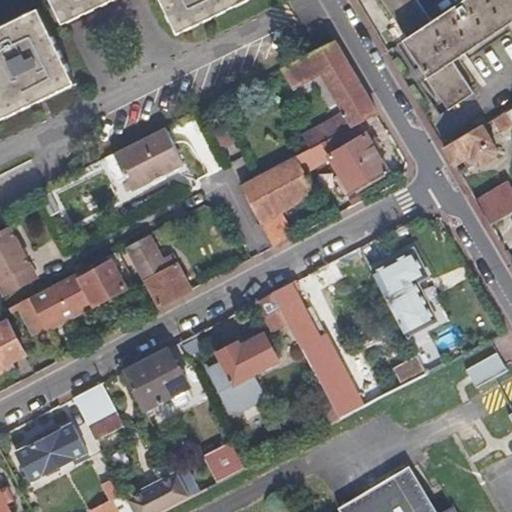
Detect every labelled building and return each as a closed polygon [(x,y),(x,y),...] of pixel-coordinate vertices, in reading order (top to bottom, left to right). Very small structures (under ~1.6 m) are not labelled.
[(113,0),(53,0),(65,24),(113,0)] [(163,0),(180,33),(248,0),(163,0)] [(419,0),(382,0),(407,38),(404,40),(412,51),(410,52),(449,108),(475,92),(453,60),(511,21),(511,0),(463,0),(433,20),(419,0)] [(41,7),(0,26),(0,115),(2,120),(77,83),(41,7)] [(376,113),(333,41),(283,67),(295,89),(321,76),(344,115),(334,121),(340,132),(359,122),(376,113)] [(237,142),(216,101),(200,109),(222,150),(237,142)] [(329,138),(340,132),(334,121),(323,127),(329,138)] [(366,134),(359,122),(340,132),(329,138),(321,142),(329,155),(366,134)] [(483,125),(444,148),(455,166),(470,156),(475,165),(480,166),(498,155),(499,151),(483,125)] [(166,126),(115,153),(133,190),(185,163),(166,126)] [(303,137),(309,149),(321,142),(329,138),(323,127),(303,137)] [(240,186),(272,248),(291,237),(278,212),(315,191),(308,177),(333,163),(351,193),(387,172),(366,134),(329,155),(321,142),(309,149),(240,186)] [(511,188),(509,184),(477,203),(490,225),(511,212),(511,188)] [(10,226),(0,231),(0,285),(6,296),(40,279),(10,226)] [(149,235),(127,246),(159,308),(191,290),(177,262),(167,268),(163,261),(149,235)] [(413,251),(372,273),(405,336),(434,320),(414,282),(425,276),(413,251)] [(109,256),(112,261),(126,288),(135,283),(122,257),(116,259),(113,253),(109,256)] [(173,256),(163,261),(167,268),(177,262),(173,256)] [(31,297),(38,313),(47,330),(126,288),(112,261),(80,277),(77,272),(31,297)] [(294,283),(273,294),(287,320),(321,382),(340,419),(363,406),(325,336),(319,339),(293,290),(297,288),(294,283)] [(287,320),(273,294),(260,300),(260,301),(274,328),(287,320)] [(31,297),(11,308),(14,312),(20,308),(26,319),(38,313),(31,297)] [(11,326),(0,331),(0,368),(26,355),(11,326)] [(208,371),(229,410),(241,411),(256,404),(262,392),(252,374),(278,360),(265,334),(241,347),(238,343),(217,354),(222,363),(208,371)] [(124,372),(144,409),(189,385),(179,365),(177,366),(168,349),(124,372)] [(498,350),(467,368),(476,384),(508,366),(498,350)] [(401,387),(426,374),(416,356),(392,369),(401,387)] [(308,389),(328,425),(340,419),(321,382),(308,389)] [(101,384),(74,398),(95,440),(122,425),(101,384)] [(86,451),(72,424),(16,454),(30,481),(86,451)] [(217,483),(245,468),(231,442),(204,456),(217,483)] [(456,511),(454,508),(445,511),(436,511),(411,469),(367,494),(340,510),(341,511),(456,511)] [(132,511),(159,511),(189,497),(176,472),(125,499),(132,511)] [(132,511),(125,499),(114,478),(100,486),(108,502),(90,511),(132,511)] [(9,511),(0,494),(0,511),(9,511)]
